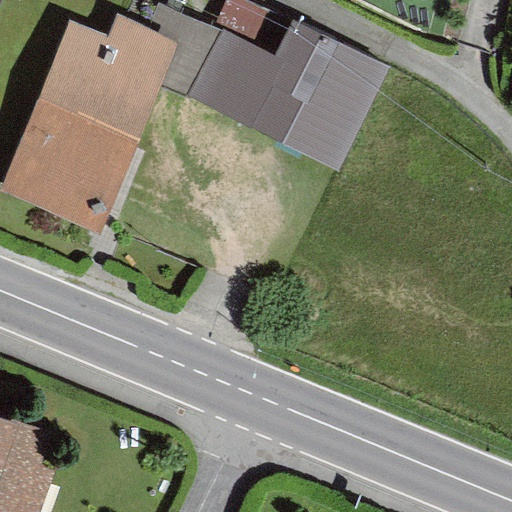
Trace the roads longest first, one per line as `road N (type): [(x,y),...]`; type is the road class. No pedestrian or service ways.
road 1 (primary): [(511,496),(0,286)]
road 2 (residential): [(300,0),(448,81),(511,136)]
